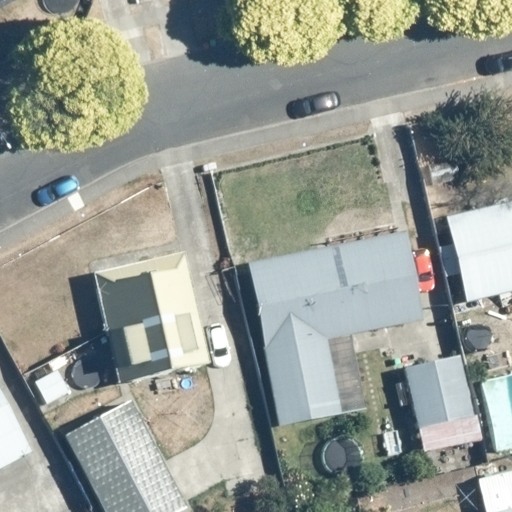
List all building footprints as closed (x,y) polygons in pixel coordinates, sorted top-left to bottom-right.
[(511,291),(511,199),(438,216),(457,304),(511,291)] [(320,249),(245,262),(274,429),(363,413),(349,336),(419,323),(403,235),(320,249)] [(204,367),(182,264),(94,283),(115,385),(204,367)] [(469,416),(452,356),(395,373),(420,456),(463,444),(456,420),(469,416)] [(0,469),(26,457),(0,404),(0,469)] [(180,511),(125,405),(62,438),(99,511),(180,511)] [(511,511),(511,469),(475,481),(484,511),(511,511)]
